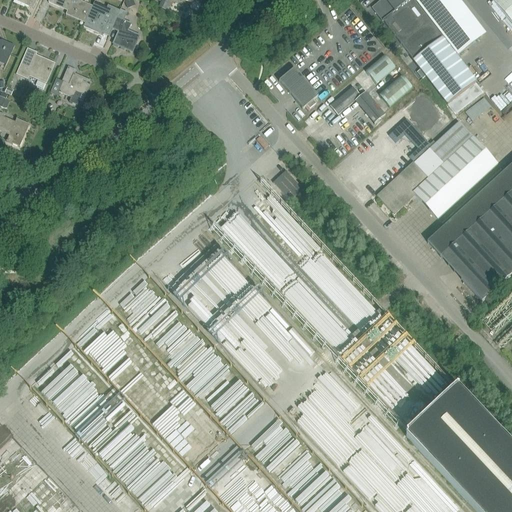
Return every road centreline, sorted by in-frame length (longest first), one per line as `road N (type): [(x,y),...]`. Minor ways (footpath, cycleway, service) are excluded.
road 1 (unclassified): [(511,376),(217,52)]
road 2 (tertiary): [(35,203),(217,52)]
